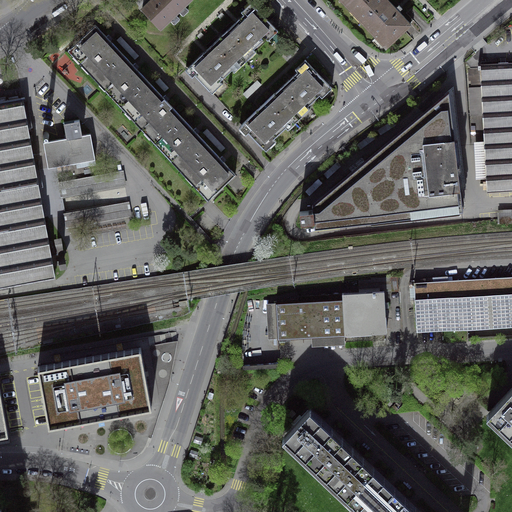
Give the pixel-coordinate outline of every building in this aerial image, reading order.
[(177,12),(165,0),(152,0),(151,1),(142,9),(160,28),(170,19),(174,24),(180,19),(175,14),(177,12)] [(165,0),(177,12),(178,11),(183,16),(188,10),(184,5),(189,0),(165,0)] [(345,0),(353,8),(361,0),(345,0)] [(388,0),(361,0),(353,8),(387,45),(411,23),(410,22),(410,23),(396,8),(388,0)] [(275,28),(254,5),(237,21),(221,36),(243,59),(275,28)] [(109,39),(95,24),(71,47),(98,75),(122,53),(109,39)] [(243,59),(221,36),(205,52),(189,67),(188,66),(188,67),(210,90),(243,59)] [(135,67),(122,53),(98,75),(124,103),(148,81),(135,67)] [(329,85),(308,62),(291,78),(275,93),(296,116),(329,85)] [(511,62),(504,63),(480,64),(480,65),(478,65),(478,68),(470,69),(468,69),(469,81),(471,81),(471,87),(469,88),(470,113),(483,113),(487,192),(511,190),(511,62)] [(165,99),(148,81),(124,103),(159,140),(182,118),(165,99)] [(313,210),(299,211),(301,223),(314,221),(315,227),(315,226),(315,227),(463,209),(460,188),(461,188),(458,165),(463,164),(462,154),(456,155),(449,96),(449,91),(313,204),(313,205),(312,205),(313,210)] [(296,116),(275,93),(258,109),(242,124),(241,124),(263,147),(296,116)] [(39,189),(22,97),(21,97),(22,98),(18,98),(17,97),(10,98),(10,100),(6,100),(0,101),(0,286),(55,276),(39,189)] [(195,131),(182,118),(159,140),(185,168),(208,145),(195,131)] [(67,138),(43,142),(48,168),(95,159),(90,133),(82,135),(79,119),(71,121),(64,122),(67,138)] [(483,142),(475,142),(476,164),(484,164),(483,142)] [(222,160),(208,145),(185,168),(212,196),(235,174),(222,160)] [(90,176),(58,182),(61,197),(125,185),(125,181),(124,170),(90,176)] [(96,207),(64,213),(66,228),(132,216),(130,206),(127,201),(96,207)] [(511,209),(498,210),(499,224),(511,222),(511,209)] [(399,291),(398,276),(390,277),(391,291),(395,291),(399,291)] [(511,276),(409,282),(410,300),(415,299),(417,330),(419,330),(511,324),(511,276)] [(342,293),(343,298),(345,333),(345,334),(386,332),(385,305),(384,291),(342,293)] [(311,336),(345,334),(345,333),(343,298),(276,302),(278,338),(311,336)] [(58,362),(33,367),(45,431),(101,421),(154,411),(142,346),(120,351),(58,362)] [(511,387),(489,412),(510,432),(511,429),(511,387)] [(0,439),(9,438),(0,389),(0,439)] [(284,435),(306,454),(331,427),(328,424),(310,408),(284,435)] [(349,444),(331,427),(306,454),(326,474),(352,447),(349,444)] [(369,464),(352,447),(326,474),(347,494),(373,467),(369,464)] [(391,483),(373,467),(347,494),(366,511),(369,511),(394,486),(391,483)] [(421,511),(411,503),(394,486),(369,511),(421,511)]
